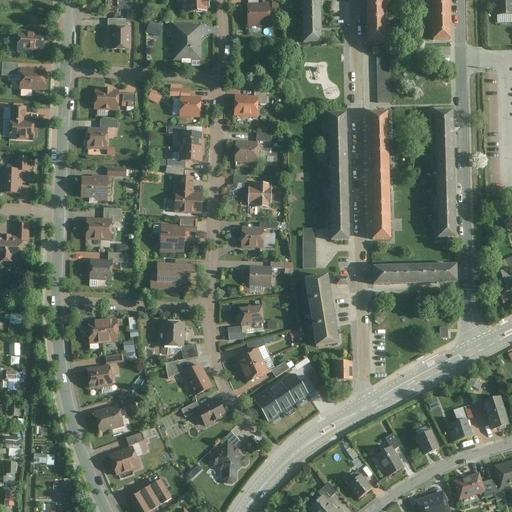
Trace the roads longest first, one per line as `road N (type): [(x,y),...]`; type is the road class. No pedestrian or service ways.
road 1 (residential): [(366,405),(355,0)]
road 2 (residential): [(469,351),(459,0)]
road 3 (residential): [(207,306),(218,78)]
road 4 (residential): [(105,511),(66,399),(55,303)]
road 5 (tertiary): [(366,405),(294,452),(243,511)]
road 6 (residential): [(511,444),(437,470),(371,511)]
road 7 (residential): [(65,72),(218,78)]
road 8 (residential): [(55,303),(207,306)]
road 9 (residential): [(59,211),(65,72)]
road 10 (residential): [(249,424),(220,381),(207,306)]
